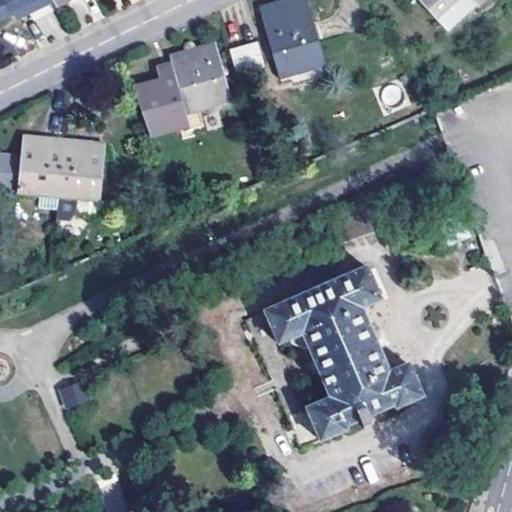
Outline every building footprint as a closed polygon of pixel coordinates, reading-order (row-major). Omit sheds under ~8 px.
[(55,0),(0,0),(0,19),(28,6),(31,12),(55,0)] [(329,65),(310,0),(297,0),(265,10),(285,77),(329,65)] [(420,0),(436,17),(457,0),(471,0),(476,5),(482,0),(420,0)] [(446,30),(476,5),(471,0),(457,0),(436,17),(446,30)] [(269,69),(261,43),(248,47),(255,73),(269,69)] [(236,101),(220,46),(174,59),(176,67),(189,111),(217,103),(218,106),(236,101)] [(242,77),(255,73),(248,47),(234,52),(242,77)] [(189,111),(176,67),(162,71),(165,83),(138,90),(152,138),(190,128),(185,112),(189,111)] [(219,110),(218,106),(217,103),(189,111),(185,112),(190,128),(192,133),(205,130),(201,115),(219,110)] [(39,186),(57,188),(63,140),(35,138),(34,144),(19,143),(18,156),(0,154),(0,189),(38,193),(39,186)] [(97,198),(103,150),(88,149),(88,142),(63,140),(57,188),(54,217),(66,219),(73,213),(73,210),(101,213),(103,198),(97,198)] [(395,228),(386,203),(329,222),(337,247),(395,228)] [(469,236),(462,217),(443,225),(450,244),(469,236)] [(381,301),(368,269),(247,320),(301,451),(345,432),(344,427),(393,406),(396,411),(423,398),(409,366),(390,375),(362,310),(381,301)] [(87,403),(80,383),(60,390),(67,409),(87,403)]
